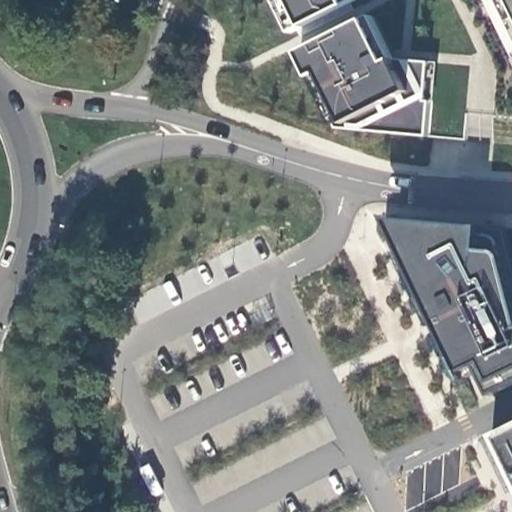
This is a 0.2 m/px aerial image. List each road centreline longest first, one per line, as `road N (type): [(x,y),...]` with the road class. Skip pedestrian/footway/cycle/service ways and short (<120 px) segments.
road 1 (tertiary): [(201,134),(351,180),(511,198)]
road 2 (tertiary): [(34,230),(111,158),(201,134)]
road 3 (residential): [(373,476),(511,408)]
road 4 (primary): [(34,230),(28,143),(0,92)]
road 5 (unclassified): [(176,0),(148,77),(121,108)]
road 6 (tertiary): [(121,108),(0,92)]
